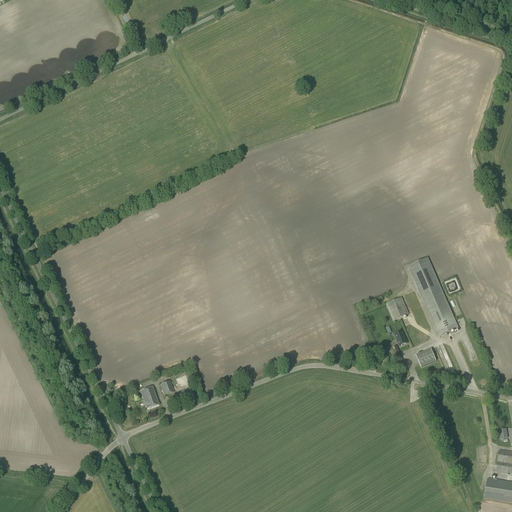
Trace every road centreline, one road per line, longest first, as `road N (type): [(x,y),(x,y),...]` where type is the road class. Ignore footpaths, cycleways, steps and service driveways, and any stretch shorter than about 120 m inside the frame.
road 1 (unclassified): [(122,437),(304,366),(418,382)]
road 2 (unclassified): [(122,437),(0,186)]
road 3 (unclassified): [(0,120),(247,0)]
road 4 (track): [(381,0),(511,41)]
